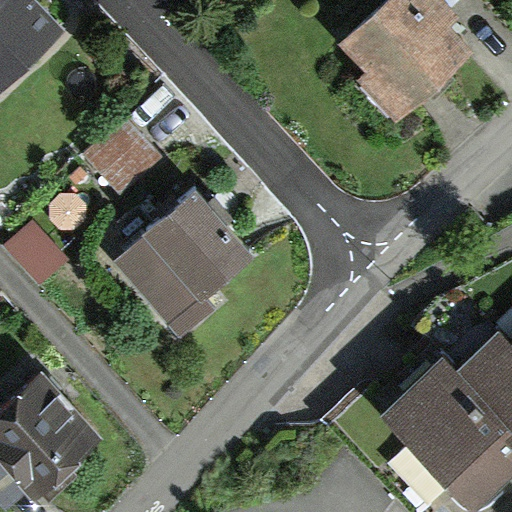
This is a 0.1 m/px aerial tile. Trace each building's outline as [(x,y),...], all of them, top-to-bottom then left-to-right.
[(35,0),(0,0),(0,92),(65,32),(35,0)] [(444,0),(386,0),(339,43),(367,74),(357,83),(395,126),(475,55),(453,29),(458,25),(463,21),(452,8),(444,0)] [(163,157),(126,116),(81,157),(118,198),(163,157)] [(209,201),(197,188),(111,262),(180,341),(217,310),(207,299),(257,256),(228,224),(218,212),(209,201)] [(215,196),(209,201),(218,212),(228,224),(235,219),(215,196)] [(69,258),(33,219),(3,246),(39,285),(69,258)] [(511,349),(510,348),(497,334),(454,374),(509,433),(503,439),(511,448),(511,349)] [(509,433),(454,374),(441,361),(380,417),(469,511),(478,511),(503,489),(511,480),(511,448),(503,439),(509,433)] [(68,403),(42,373),(0,409),(0,463),(26,493),(33,502),(43,494),(50,502),(79,477),(72,469),(103,443),(68,403)] [(26,493),(0,463),(0,504),(6,511),(26,493)]
